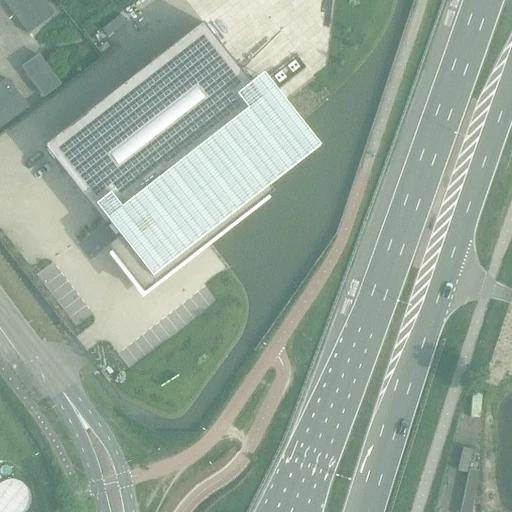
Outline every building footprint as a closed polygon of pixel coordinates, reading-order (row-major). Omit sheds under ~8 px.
[(27,33),(53,14),(42,0),(5,0),(4,1),(27,33)] [(45,145),(43,146),(109,222),(113,218),(115,221),(112,223),(119,233),(122,236),(109,246),(108,246),(112,252),(126,269),(137,284),(144,293),(209,243),(274,192),(269,186),(319,147),(315,141),(305,128),(292,112),(283,100),(276,91),(275,90),(263,74),(250,84),(202,22),(201,24),(208,33),(53,154),(45,145)] [(44,97),(60,85),(38,56),(23,68),(44,97)] [(89,108),(132,74),(123,63),(112,72),(104,61),(72,86),(89,108)] [(0,126),(26,107),(6,80),(0,84),(0,126)] [(36,492),(36,491),(35,485),(31,479),(26,475),(20,473),(13,474),(10,475),(6,477),(2,483),(1,486),(0,490),(1,496),(2,500),(4,503),(10,507),(17,509),(21,509),(25,508),(31,504),(34,499),(36,492)]
